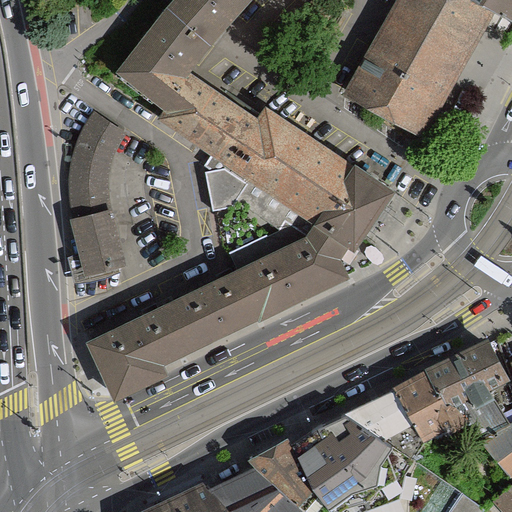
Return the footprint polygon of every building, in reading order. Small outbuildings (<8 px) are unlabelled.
[(177,0),(170,8),(209,42),(246,0),(177,0)] [(419,129),(488,5),(478,0),(401,0),(349,92),(419,129)] [(511,0),(478,0),(488,5),(511,17),(511,0)] [(168,106),(191,74),(187,71),(195,61),(209,42),(170,8),(121,70),(168,106)] [(306,213),(349,242),(354,245),(392,190),(267,108),(263,115),(252,108),(249,113),(191,74),(168,106),(163,116),(213,152),(306,213)] [(78,219),(112,211),(110,205),(108,193),(108,180),(109,168),(112,158),(117,144),(124,132),(96,112),(91,120),(86,130),(81,139),(77,155),(74,168),(73,183),(74,197),(76,211),(78,219)] [(306,213),(213,152),(205,164),(210,168),(210,170),(206,172),(214,210),(233,207),(240,197),(245,200),(246,205),(281,228),(286,220),(297,227),(306,213)] [(124,262),(112,211),(78,219),(75,220),(89,271),(124,262)] [(349,242),(306,213),(297,227),(286,220),(281,228),(279,230),(280,232),(233,255),(241,270),(261,313),(262,315),(346,274),(338,256),(349,242)] [(261,313),(241,270),(175,302),(196,345),(261,313)] [(486,343),(431,371),(448,403),(451,401),(487,385),(504,377),(486,343)] [(398,388),(416,420),(424,435),(447,423),(450,428),(465,420),(451,401),(448,403),(431,371),(398,388)] [(510,423),(487,385),(451,401),(465,420),(480,439),(510,423)] [(398,388),(347,413),(361,423),(371,429),(384,438),(416,420),(398,388)] [(337,431),(297,450),(315,486),(374,462),(356,425),(346,418),(334,424),(337,431)] [(427,441),(424,435),(416,420),(384,438),(387,441),(401,449),(415,460),(427,441)] [(511,422),(510,423),(480,439),(511,477),(511,422)] [(374,462),(401,449),(387,441),(379,449),(368,435),(371,429),(361,423),(356,425),(374,462)] [(387,441),(384,438),(371,429),(368,435),(379,449),(387,441)] [(299,504),(315,486),(297,450),(292,444),(259,463),(257,468),(299,504)] [(401,449),(374,462),(395,501),(406,485),(420,464),(415,460),(401,449)] [(331,511),(370,511),(395,501),(374,462),(315,486),(331,511)] [(450,511),(464,494),(420,464),(406,485),(444,511),(450,511)] [(291,511),(299,504),(257,468),(213,490),(234,511),(291,511)] [(511,511),(511,484),(497,498),(511,511)] [(194,492),(152,511),(234,511),(213,490),(209,485),(194,492)] [(395,501),(370,511),(444,511),(406,485),(395,501)] [(331,511),(315,486),(299,504),(307,509),(310,511),(331,511)] [(482,511),(484,509),(464,494),(450,511),(482,511)]
